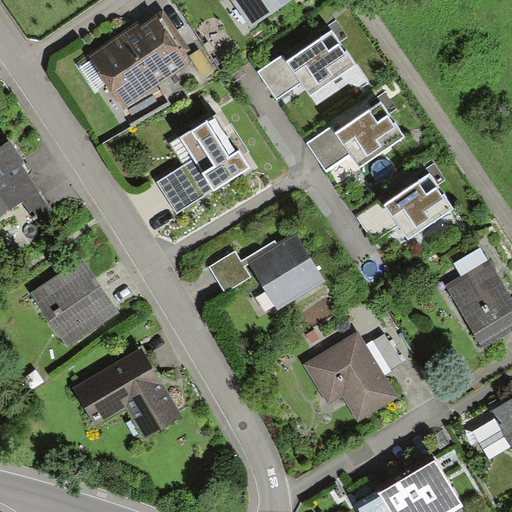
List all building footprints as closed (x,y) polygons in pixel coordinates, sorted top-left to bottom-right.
[(237,0),(254,24),(290,0),(237,0)] [(163,7),(141,23),(139,20),(91,54),(128,107),(179,71),(172,62),(192,48),(163,7)] [(284,55),(259,72),(277,99),(303,82),(312,95),(358,64),(334,29),(288,60),(284,55)] [(329,128),(305,144),(324,173),(346,159),(356,174),(407,141),(380,101),(332,133),(329,128)] [(219,113),(175,140),(189,162),(159,181),(179,212),(253,165),(219,113)] [(10,133),(0,140),(0,216),(27,196),(40,214),(53,204),(22,161),(27,157),(10,133)] [(377,198),(354,213),(372,241),(396,226),(407,244),(456,212),(429,171),(380,203),(377,198)] [(231,249),(206,264),(222,289),(248,274),(242,264),(247,261),(276,308),(323,280),(293,230),(274,242),(271,237),(237,258),(231,249)] [(121,309),(86,257),(37,289),(72,341),(121,309)] [(511,331),(511,291),(493,260),(451,285),(487,346),(511,331)] [(361,331),(309,363),(333,402),(347,394),(362,419),(400,396),(361,331)] [(182,414),(143,346),(74,384),(96,423),(128,405),(145,435),(182,414)] [(511,399),(495,410),(511,439),(511,399)] [(354,506),(357,511),(453,511),(466,505),(434,452),(381,484),(383,488),(354,506)]
